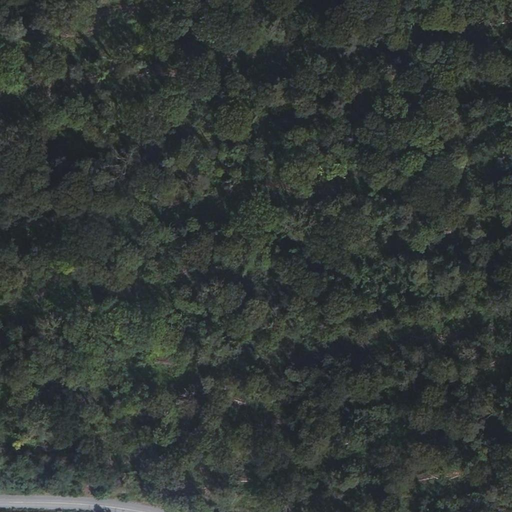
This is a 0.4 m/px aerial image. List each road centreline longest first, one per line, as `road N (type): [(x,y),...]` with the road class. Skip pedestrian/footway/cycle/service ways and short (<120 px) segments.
road 1 (track): [(356,0),(416,511)]
road 2 (tertiary): [(142,511),(0,502)]
